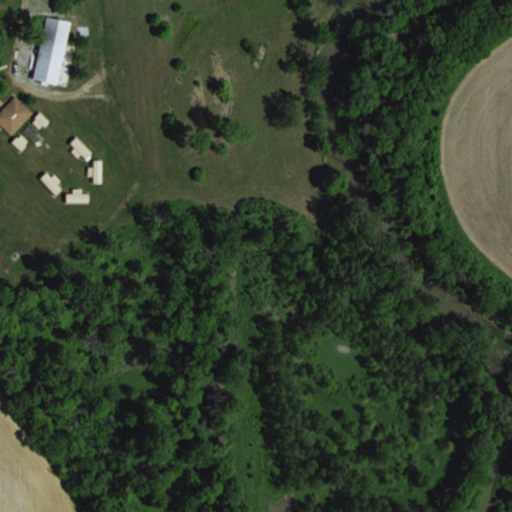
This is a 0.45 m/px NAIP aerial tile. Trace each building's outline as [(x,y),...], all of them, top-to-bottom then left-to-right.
[(70,19),(45,14),(33,78),(59,83),(70,19)] [(32,110),(14,93),(0,107),(0,123),(10,133),(32,110)] [(48,118),(38,110),(30,119),(39,128),(48,118)] [(91,151),(75,134),(66,143),(82,160),(91,151)] [(101,158),(87,157),(86,180),(100,180),(101,158)] [(64,201),(89,199),(88,191),(80,191),(80,187),(63,188),(64,201)]
